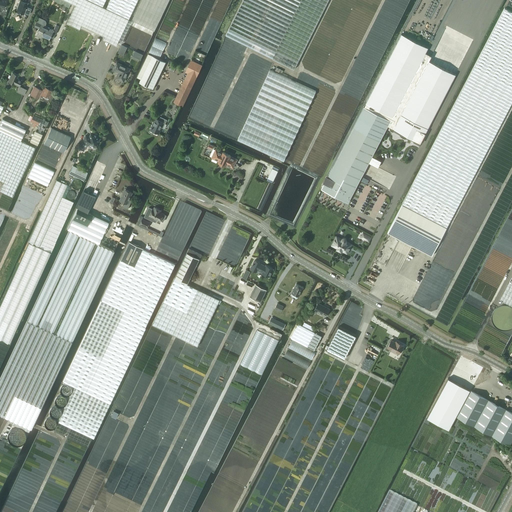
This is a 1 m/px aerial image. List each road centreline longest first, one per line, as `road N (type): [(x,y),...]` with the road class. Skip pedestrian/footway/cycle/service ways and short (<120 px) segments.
road 1 (tertiary): [(511,373),(444,344),(293,257),(263,228),(153,175),(95,88),(0,46)]
road 2 (track): [(511,169),(437,312),(411,303)]
